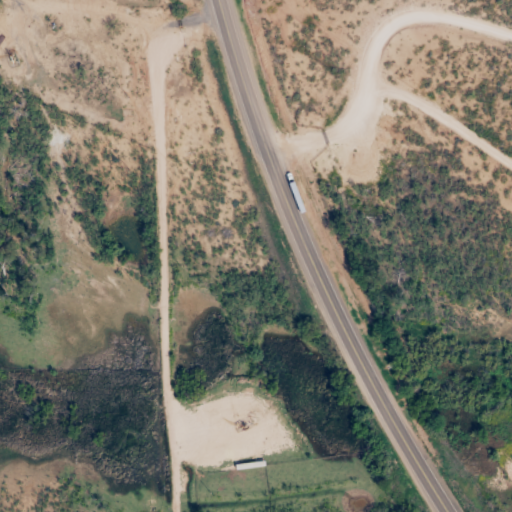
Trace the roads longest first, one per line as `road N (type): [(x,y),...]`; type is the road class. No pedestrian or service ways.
road 1 (track): [(173,511),(156,21),(226,9)]
road 2 (secondary): [(447,511),(380,404),(316,271),(223,0)]
road 3 (track): [(366,91),(397,98),(511,172)]
